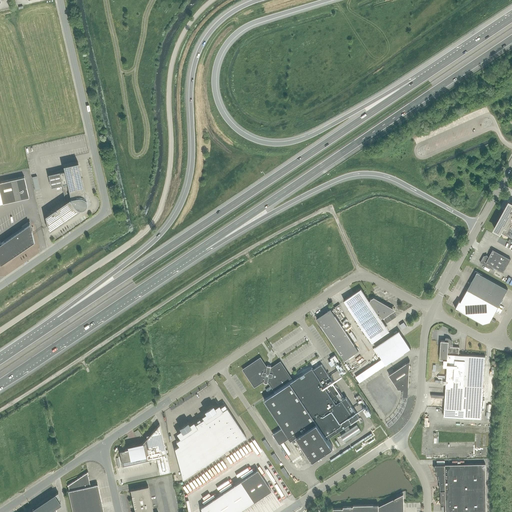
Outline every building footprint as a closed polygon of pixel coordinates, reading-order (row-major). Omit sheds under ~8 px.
[(87,203),(86,202),(86,201),(86,199),(85,198),(84,197),(85,196),(78,162),(63,165),(64,170),(48,174),(51,187),(62,185),(65,201),(45,215),(48,231),(80,209),(80,208),(81,208),(83,207),(84,206),(85,205),(86,205),(87,205),(87,204),(87,203)] [(29,197),(24,176),(0,181),(0,193),(2,203),(29,197)] [(32,177),(35,191),(40,190),(37,176),(32,177)] [(511,203),(509,202),(494,229),(501,232),(500,233),(501,234),(501,233),(511,238),(511,203)] [(33,241),(30,224),(0,244),(0,263),(0,264),(33,241)] [(484,256),(480,262),(495,271),(496,269),(511,277),(511,251),(505,248),(502,254),(493,249),(488,257),(487,258),(485,259),(484,256)] [(471,279),(472,279),(467,289),(498,306),(508,289),(475,271),(471,279)] [(394,310),(379,301),(374,298),(371,300),(369,301),(361,289),(344,301),(371,342),(387,331),(383,325),(385,325),(380,319),(383,317),(394,310)] [(489,321),(498,306),(467,289),(460,301),(458,301),(454,308),(482,324),(489,321)] [(334,345),(348,336),(330,309),(316,318),(334,345)] [(402,338),(398,332),(375,347),(386,364),(411,348),(410,348),(403,337),(402,338)] [(358,351),(348,336),(334,345),(344,360),(358,351)] [(444,417),(481,419),(485,356),(460,355),(460,353),(459,353),(459,347),(452,347),(452,346),(452,345),(452,344),(452,343),(452,342),(451,341),(450,340),(449,339),(448,339),(447,338),(446,338),(446,341),(441,341),(440,359),(444,359),(443,366),(447,366),(444,417)] [(327,438),(343,428),(346,432),(340,435),(345,442),(361,431),(357,425),(350,429),(347,425),(359,417),(346,397),(344,398),(321,364),(313,369),(312,367),(292,381),(280,363),(272,368),(270,368),(271,366),(267,365),(267,367),(266,367),(260,359),(244,370),(255,386),(263,380),(264,380),(264,382),(268,383),(268,381),(269,381),(276,392),(264,400),(283,427),(273,434),(279,444),(289,438),(291,440),(297,436),(313,460),(333,446),(327,438)] [(408,389),(410,361),(389,375),(398,388),(408,389)] [(199,418),(198,419),(221,454),(247,437),(227,408),(225,404),(220,407),(214,411),(214,410),(210,413),(210,414),(200,420),(199,418)] [(174,448),(183,479),(221,454),(198,419),(197,420),(198,422),(188,428),(188,427),(184,430),(184,431),(178,435),(180,438),(176,441),(179,445),(174,448)] [(123,466),(157,458),(160,473),(170,471),(166,456),(159,424),(157,427),(150,435),(146,435),(147,438),(139,447),(119,451),(123,466)] [(438,440),(430,440),(431,457),(461,457),(460,432),(438,432),(438,440)] [(484,432),(473,432),(473,456),(485,456),(484,432)] [(486,511),(485,464),(435,465),(435,470),(437,470),(437,475),(438,475),(438,480),(439,480),(439,485),(440,485),(440,505),(445,505),(445,511),(486,511)] [(282,469),(288,477),(291,475),(285,467),(282,469)] [(237,511),(254,501),(271,490),(257,469),(200,507),(201,511),(237,511)] [(72,511),(103,511),(98,484),(90,486),(87,473),(88,472),(67,486),(68,485),(69,490),(68,491),(72,511)] [(151,511),(151,510),(153,510),(148,486),(130,489),(130,490),(134,511),(151,511)] [(58,492),(27,511),(56,511),(55,506),(60,503),(58,493),(58,492)] [(353,505),(353,507),(343,507),(343,508),(333,509),(333,511),(403,511),(403,495),(378,507),(378,505),(353,505)]
